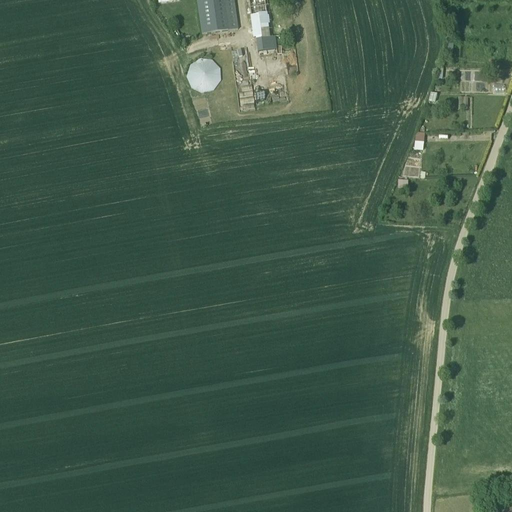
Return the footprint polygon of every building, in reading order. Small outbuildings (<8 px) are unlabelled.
[(196,0),(201,35),(237,31),(233,0),(196,0)] [(276,50),(275,38),(279,37),(273,0),(251,0),(247,1),(253,41),(256,41),(258,53),(276,50)] [(448,52),(445,51),(444,56),(453,56),(454,45),(449,45),(448,52)] [(213,91),(220,82),(220,70),(212,61),(200,60),(190,66),(186,78),(191,89),(202,94),(213,91)] [(426,151),(427,133),(417,133),(416,151),(426,151)] [(408,181),(398,181),(398,190),(408,190),(408,181)]
